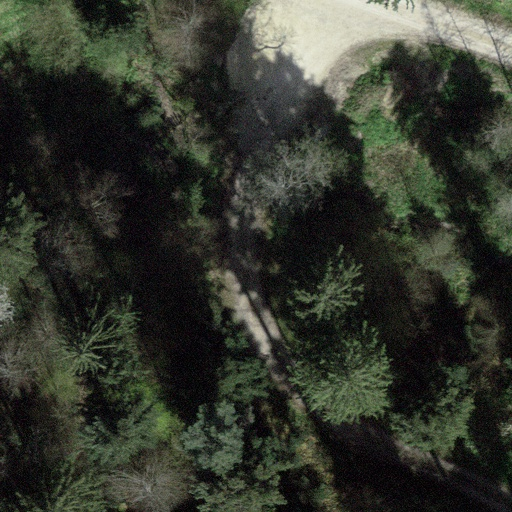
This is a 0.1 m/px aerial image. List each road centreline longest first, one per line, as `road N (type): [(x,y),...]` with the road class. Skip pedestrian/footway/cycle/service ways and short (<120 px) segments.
road 1 (track): [(511,505),(369,436),(322,402),(273,343),(243,275),(243,205),(256,159),(299,71),(348,0)]
road 2 (track): [(385,0),(511,50)]
